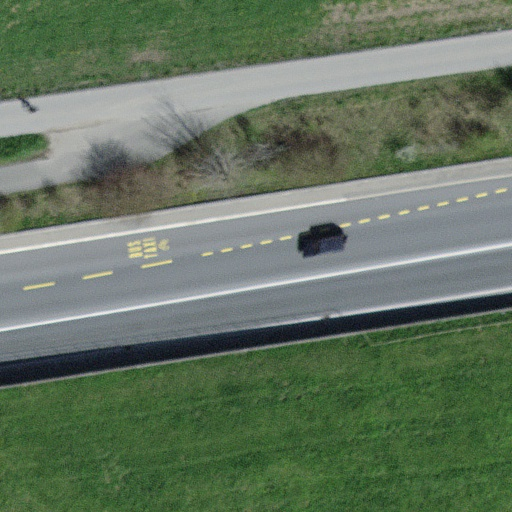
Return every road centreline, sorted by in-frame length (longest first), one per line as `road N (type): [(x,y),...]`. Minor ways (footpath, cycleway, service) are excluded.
road 1 (primary): [(511,242),(0,320)]
road 2 (unclassified): [(511,48),(132,103)]
road 3 (unclassified): [(132,103),(102,147),(60,169),(0,182)]
road 4 (unclassified): [(132,103),(0,122)]
